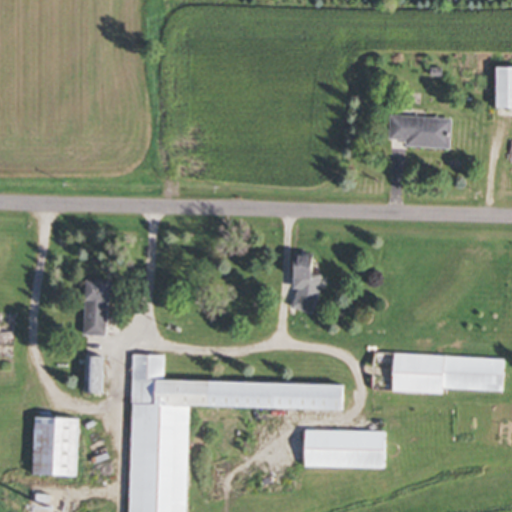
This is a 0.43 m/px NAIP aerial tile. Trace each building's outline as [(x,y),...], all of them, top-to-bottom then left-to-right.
[(498,107),(511,107),(511,66),(498,67),(498,107)] [(407,147),(450,148),(451,117),(391,115),(391,140),(408,140),(407,147)] [(319,311),(320,274),(314,273),(315,254),(297,253),(295,309),(319,311)] [(110,336),(112,279),(87,278),(86,335),(110,336)] [(506,358),(376,353),(374,390),(444,393),(445,388),(504,391),(506,358)] [(188,511),(190,406),(344,409),(345,384),(166,379),(166,354),(134,354),(130,511),(188,511)] [(105,393),(105,355),(86,355),(86,393),(105,393)] [(78,476),(79,418),(40,417),(39,475),(78,476)] [(386,469),(386,431),(307,430),(306,467),(386,469)]
